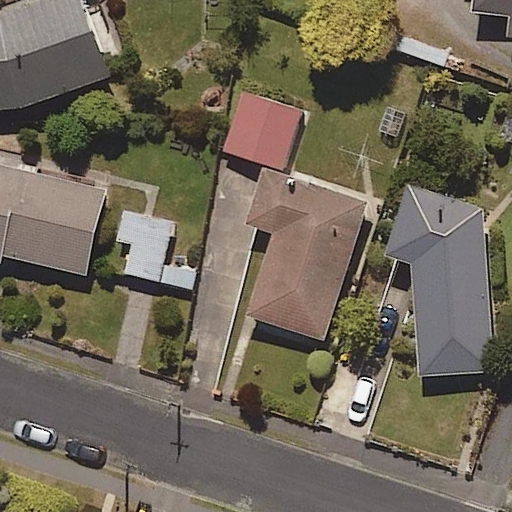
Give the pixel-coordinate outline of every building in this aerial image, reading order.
[(0,20),(0,114),(27,113),(119,79),(91,0),(63,0),(11,20),(0,20)] [(511,0),(482,0),(480,16),(511,19),(511,0)] [(248,92),(227,154),(289,174),(309,112),(248,92)] [(0,166),(0,265),(9,268),(11,259),(92,278),(113,193),(0,166)] [(273,174),(255,229),(280,237),(254,320),(332,345),(377,208),(273,174)] [(419,188),(395,259),(419,267),(426,382),(502,377),(493,213),(419,188)] [(129,213),(122,244),(136,247),(129,275),(195,291),(200,272),(170,265),(180,225),(129,213)]
